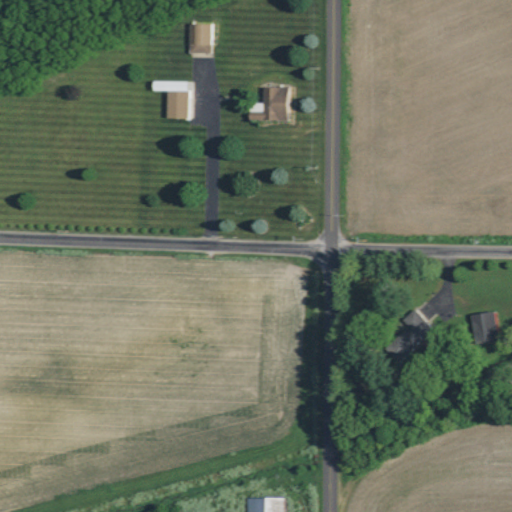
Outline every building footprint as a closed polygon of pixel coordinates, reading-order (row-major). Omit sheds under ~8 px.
[(192,52),(214,53),(215,24),(193,23),(192,52)] [(170,118),(192,118),(193,82),(158,81),(158,91),(170,91),(170,118)] [(267,87),(267,108),(253,107),(252,120),(293,121),(293,87),(267,87)] [(436,332),(417,311),(406,321),(412,328),(404,335),(411,344),(405,350),(410,356),(436,332)] [(482,343),(501,341),(499,313),(480,315),(482,343)] [(249,511),(289,511),(290,499),(250,498),(249,511)]
